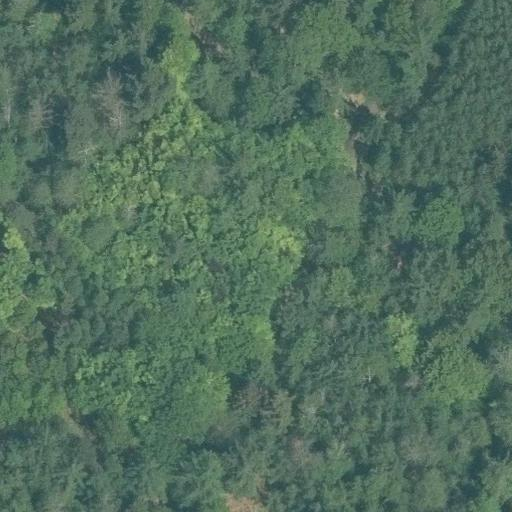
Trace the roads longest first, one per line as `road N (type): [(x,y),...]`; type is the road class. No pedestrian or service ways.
road 1 (track): [(170,511),(341,163)]
road 2 (track): [(341,163),(511,331)]
road 3 (track): [(173,0),(341,163)]
road 4 (track): [(341,163),(426,0)]
